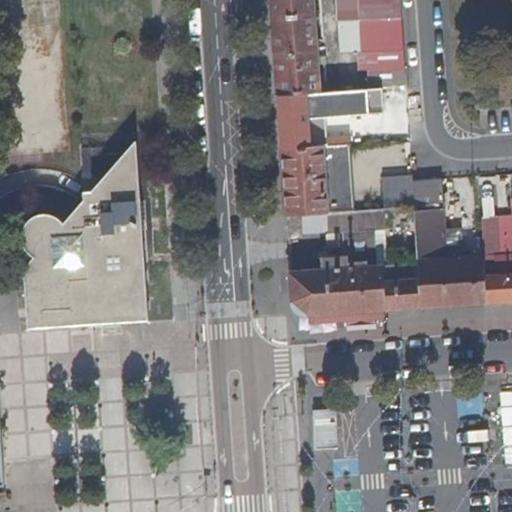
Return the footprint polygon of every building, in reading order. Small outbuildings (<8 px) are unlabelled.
[(274,0),(281,99),(287,180),(291,246),(330,243),(329,232),(328,215),(329,215),(325,151),(323,121),(374,118),(373,93),(372,93),(321,96),(314,0),(274,0)] [(371,76),(372,93),(373,93),(408,90),(401,0),(338,0),(342,50),(364,48),(366,76),(371,76)] [(24,268),(28,329),(150,319),(137,139),(62,224),(56,219),(53,217),(49,216),(44,215),(39,216),(33,217),(30,219),(26,222),(24,227),(23,233),(22,239),(23,244),(25,248),(28,252),(34,257),(24,268)] [(325,151),(329,215),(356,213),(352,149),(325,151)] [(416,209),(414,184),(414,179),(384,182),(386,211),(416,209)] [(414,184),(416,209),(420,268),(421,308),(486,304),(484,261),(447,263),(440,206),(441,182),(414,184)] [(328,215),(329,232),(387,229),(386,211),(356,213),(329,215),(328,215)] [(484,261),(486,304),(511,302),(511,258),(501,259),(499,231),(483,231),(484,261)] [(421,308),(420,268),(345,273),(344,256),(292,259),(295,303),(295,304),(298,303),(301,302),(303,303),(306,305),(308,307),(308,309),(309,311),(308,316),(309,317),(421,308)] [(333,415),(316,416),(317,438),(335,437),(333,415)]
